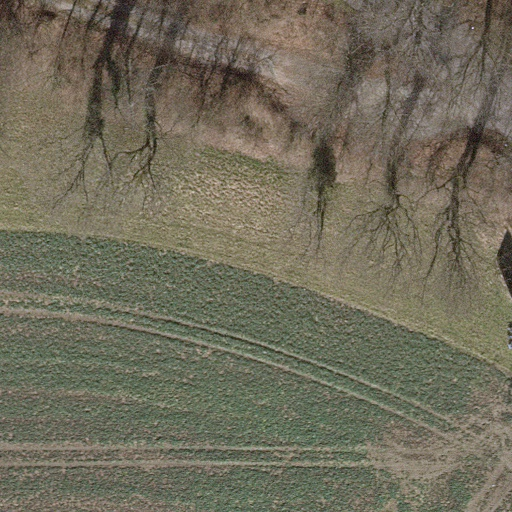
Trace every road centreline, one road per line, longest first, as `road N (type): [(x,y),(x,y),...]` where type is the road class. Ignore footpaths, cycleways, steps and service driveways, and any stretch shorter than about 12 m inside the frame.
road 1 (track): [(511,154),(25,0)]
road 2 (tertiary): [(363,0),(511,123)]
